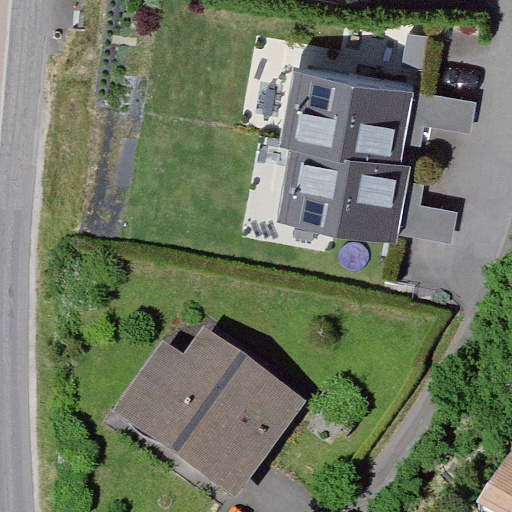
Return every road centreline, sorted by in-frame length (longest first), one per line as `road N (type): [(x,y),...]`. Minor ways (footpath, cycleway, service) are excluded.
road 1 (residential): [(33,0),(17,339),(22,511)]
road 2 (residential): [(511,162),(495,295),(374,511)]
